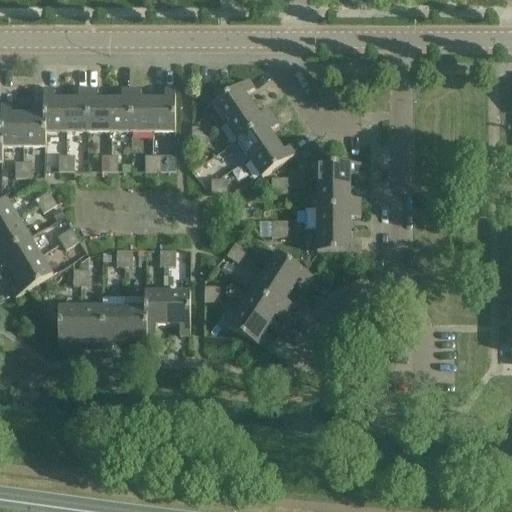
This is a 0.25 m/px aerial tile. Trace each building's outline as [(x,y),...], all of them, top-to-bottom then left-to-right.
[(223,126),(252,107),(246,97),(254,92),(248,82),(211,108),(223,126)] [(66,136),(66,101),(54,101),(54,91),(43,91),(44,106),(44,136),(46,136),(66,136)] [(88,136),(88,91),(78,91),(78,101),(66,101),(66,136),(88,136)] [(109,135),(109,101),(97,101),(97,91),(88,91),(88,136),(109,135)] [(131,135),(131,91),(121,91),(121,101),(109,101),(109,135),(131,135)] [(153,135),(153,101),(141,101),(141,91),(131,91),(131,135),(153,135)] [(175,135),(175,92),(165,92),(165,101),(153,101),(153,135),(175,135)] [(23,117),(23,151),(46,151),(46,136),(44,136),(44,106),(35,106),(35,117),(23,117)] [(23,151),(23,117),(11,117),(11,107),(0,107),(0,122),(1,122),(1,151),(3,151),(23,151)] [(252,107),(223,126),(236,144),(273,119),(268,111),(259,117),(252,107)] [(273,119),(236,144),(248,162),(277,143),(270,133),(279,127),(273,119)] [(191,137),(208,137),(208,129),(191,129),(191,137)] [(191,145),(192,145),(208,145),(208,137),(191,137),(191,145)] [(261,181),(298,156),(291,147),(283,152),(277,143),(248,162),(261,181)] [(66,158),(66,174),(74,174),(74,158),(66,158)] [(109,158),(109,174),(118,174),(117,158),(109,158)] [(145,158),(145,175),(153,175),(153,158),(145,158)] [(153,158),(153,175),(161,175),(161,158),(153,158)] [(23,181),(23,165),(15,165),(15,181),(23,181)] [(23,165),(23,181),(31,181),(31,165),(23,165)] [(361,166),(315,166),(315,189),(350,189),(350,177),(361,177),(361,166)] [(219,182),(219,198),(227,198),(227,181),(219,182)] [(271,189),(287,189),(288,181),(271,181),(271,189)] [(219,198),(219,182),(211,182),(211,198),(219,198)] [(287,189),(271,189),(271,197),(287,197),(287,189)] [(350,189),(315,189),(316,210),(360,210),(360,201),(350,201),(350,189)] [(39,209),(53,201),(49,194),(34,202),(39,209)] [(53,201),(39,209),(43,216),(57,208),(53,201)] [(8,202),(0,206),(0,232),(20,221),(8,202)] [(316,210),(305,210),(305,232),(316,232),(350,232),(350,220),(360,220),(360,210),(316,210)] [(60,212),(52,216),(52,217),(57,225),(64,220),(62,216),(61,214),(60,213),(60,212)] [(20,221),(0,232),(0,258),(31,240),(20,221)] [(271,224),(259,224),(259,232),(271,232),(271,224)] [(288,224),(271,224),(271,232),(288,232),(288,224)] [(61,246),(75,238),(71,231),(57,239),(61,246)] [(271,232),(259,232),(259,238),(261,240),(271,240),(271,232)] [(288,232),(271,232),(271,240),(288,240),(288,232)] [(350,232),(316,232),(316,255),(360,255),(360,244),(350,244),(350,232)] [(65,253),(79,245),(75,238),(61,246),(65,253)] [(31,240),(0,258),(0,269),(6,266),(13,276),(42,258),(31,240)] [(230,252),(244,261),(248,255),(235,246),(230,252)] [(226,259),(227,260),(240,268),(244,261),(230,252),(226,259)] [(124,253),(124,270),(132,270),(132,253),(124,253)] [(159,253),(160,270),(168,270),(168,253),(159,253)] [(275,254),(275,255),(263,273),(292,292),(298,282),(307,287),(313,278),(275,254)] [(15,301),(54,277),(42,258),(13,276),(19,286),(9,292),(15,301)] [(82,266),(81,273),(81,289),(89,289),(89,273),(89,261),(88,261),(82,266)] [(251,292),(288,316),(294,307),(285,302),(292,292),(263,273),(251,292)] [(204,297),(220,297),(220,289),(204,289),(204,297)] [(239,310),(268,328),(275,318),(283,324),(288,316),(251,292),(239,310)] [(167,328),(168,293),(145,293),(145,309),(146,309),(146,338),(147,338),(155,338),(155,328),(167,328)] [(168,293),(167,328),(179,328),(179,338),(190,338),(190,293),(168,293)] [(220,297),(204,297),(204,305),(220,305),(220,297)] [(58,308),(58,323),(58,352),(69,352),(69,342),(81,342),(81,308),(58,308)] [(81,308),(81,342),(93,342),(93,353),(102,353),(102,309),(81,308)] [(102,309),(102,353),(112,353),(112,342),(124,342),(124,309),(102,309)] [(124,309),(124,342),(136,342),(136,353),(147,353),(147,338),(146,338),(146,309),(145,309),(124,309)] [(227,329),(238,336),(265,353),(270,344),(262,338),(268,328),(239,310),(227,329)]
